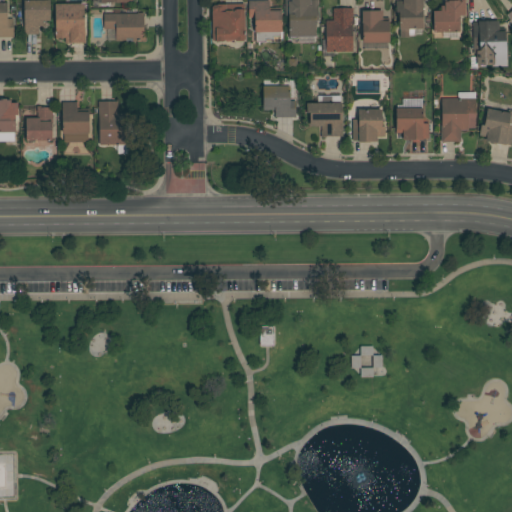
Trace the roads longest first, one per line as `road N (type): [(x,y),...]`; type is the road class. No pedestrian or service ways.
road 1 (tertiary): [(0,219),(439,214),(511,222)]
road 2 (residential): [(197,136),(261,142),(316,167),(511,177)]
road 3 (residential): [(195,72),(0,75)]
road 4 (residential): [(169,0),(172,136)]
road 5 (residential): [(197,136),(194,0)]
